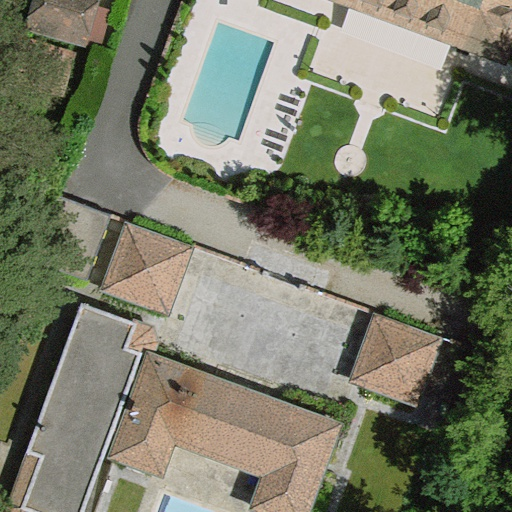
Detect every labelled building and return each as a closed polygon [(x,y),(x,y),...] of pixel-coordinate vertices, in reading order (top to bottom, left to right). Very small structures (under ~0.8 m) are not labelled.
[(41,0),(33,32),(82,47),(84,42),(93,8),(95,0),(41,0)] [(511,0),(343,0),(503,58),(511,31),(511,0)] [(112,13),(93,8),(84,42),(101,47),(112,13)] [(72,60),(24,45),(14,78),(61,93),(72,60)] [(89,282),(113,217),(59,197),(35,262),(89,282)] [(190,252),(130,230),(108,290),(168,312),(190,252)] [(32,511),(85,511),(111,445),(119,448),(129,421),(121,417),(145,355),(130,348),(139,326),(85,305),(32,453),(42,457),(25,509),(32,511)] [(439,344),(378,321),(357,382),(417,403),(439,344)] [(129,421),(119,448),(116,457),(163,475),(174,442),(269,477),(257,510),(262,511),(309,511),(340,430),(153,358),(129,421)]
